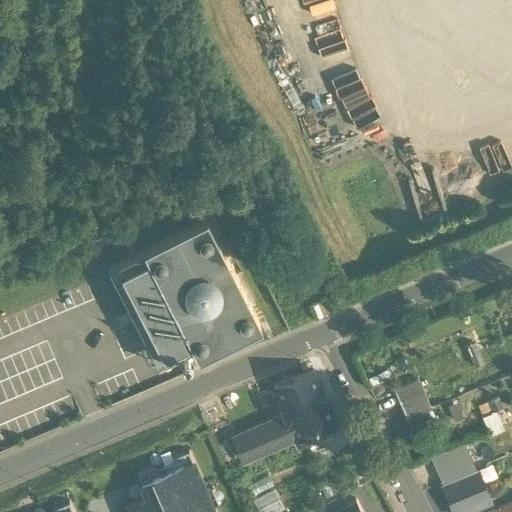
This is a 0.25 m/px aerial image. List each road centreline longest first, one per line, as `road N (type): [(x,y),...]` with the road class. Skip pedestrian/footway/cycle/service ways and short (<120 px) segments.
road 1 (residential): [(0,475),(325,329)]
road 2 (residential): [(325,329),(420,511)]
road 3 (residential): [(325,329),(511,254)]
